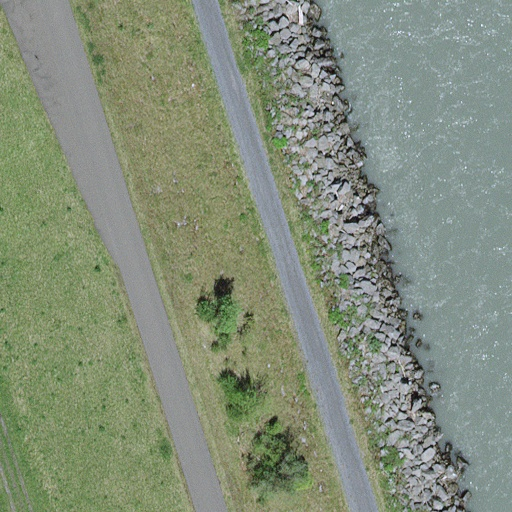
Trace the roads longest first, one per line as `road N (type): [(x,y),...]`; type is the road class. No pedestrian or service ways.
road 1 (track): [(367,511),(201,0)]
road 2 (track): [(95,141),(214,511)]
road 3 (track): [(95,141),(17,0)]
road 4 (track): [(51,0),(95,141)]
